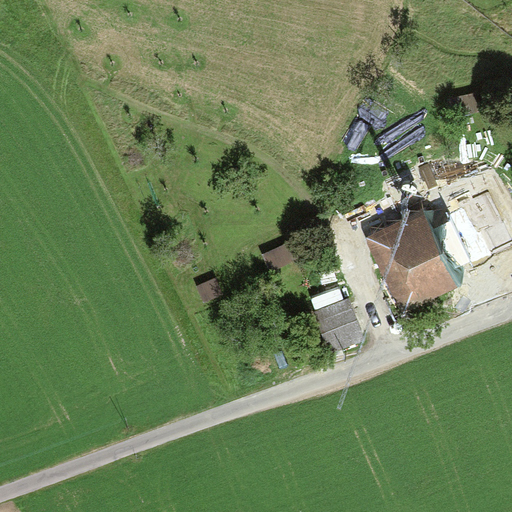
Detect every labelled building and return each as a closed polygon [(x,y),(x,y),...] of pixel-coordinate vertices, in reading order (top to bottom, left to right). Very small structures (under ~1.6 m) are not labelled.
[(467,91),(442,97),(446,113),(471,107),(467,91)] [(511,241),(481,177),(363,234),(396,303),(511,247),(511,241)] [(286,242),(262,254),(269,269),(294,257),(286,242)] [(209,276),(191,285),(197,299),(216,290),(209,276)] [(341,295),(309,307),(324,346),(356,333),(341,295)]
